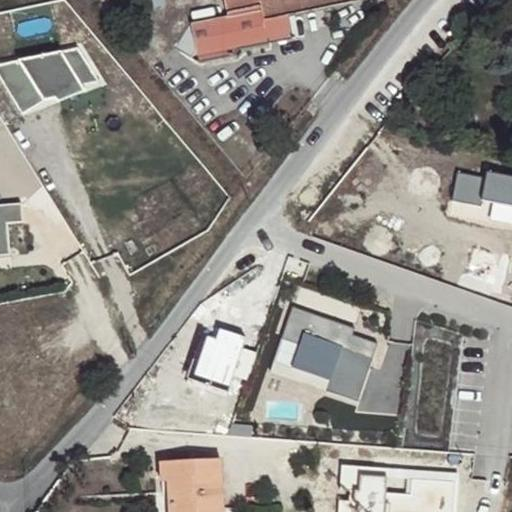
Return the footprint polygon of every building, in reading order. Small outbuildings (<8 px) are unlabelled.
[(239,49),(270,42),(265,18),(286,14),(352,0),(227,0),(231,16),(192,23),(176,46),(204,61),(235,54),(239,49)] [(265,18),(270,42),(291,38),(286,14),(265,18)] [(77,53),(0,67),(0,81),(22,122),(100,90),(77,53)] [(485,180),(457,174),(452,200),(481,206),(482,200),(511,206),(511,174),(487,169),(485,180)] [(20,211),(0,212),(0,270),(24,269),(20,211)] [(381,344),(297,311),(273,371),(357,404),(381,344)] [(203,334),(193,365),(232,377),(245,335),(220,327),(216,338),(203,334)] [(222,511),(220,461),(162,463),(162,480),(168,481),(169,511),(222,511)] [(455,511),(458,473),(337,465),(334,511),(455,511)]
